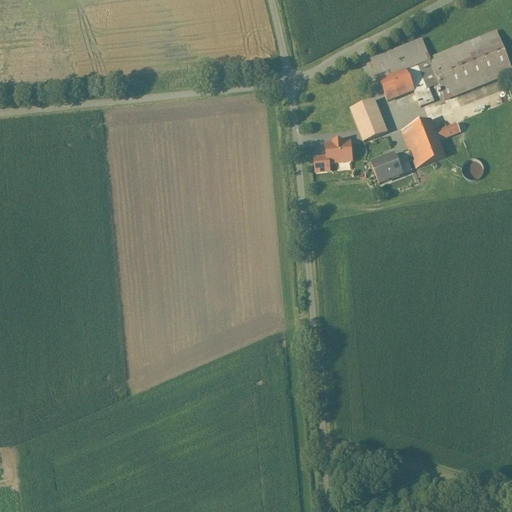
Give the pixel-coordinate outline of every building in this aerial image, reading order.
[(422,41),(370,62),(387,103),(414,93),(421,112),(511,76),(511,73),(496,33),(429,59),(422,41)] [(374,102),(351,111),(364,144),(386,135),(374,102)] [(395,157),(371,166),(379,186),(403,176),(400,169),(414,163),(416,170),(445,160),(438,143),(460,134),(457,126),(434,134),(429,122),(402,133),(410,153),(396,159),(395,157)] [(350,144),(325,145),(326,161),(326,166),(330,165),(352,164),(350,144)] [(326,166),(326,161),(314,162),(315,174),(331,173),(330,165),(326,166)] [(465,175),(481,176),(482,163),(466,162),(465,175)]
